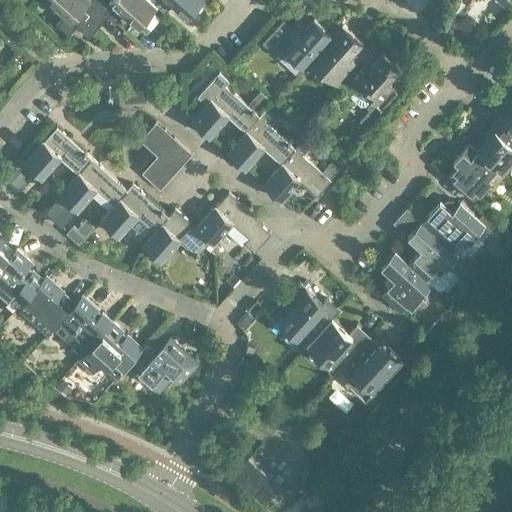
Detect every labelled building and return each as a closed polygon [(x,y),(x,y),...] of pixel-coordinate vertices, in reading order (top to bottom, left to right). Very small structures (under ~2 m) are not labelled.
[(109,14),(92,0),(50,0),(55,4),(57,2),(66,11),(56,21),(69,33),(77,25),(90,36),(109,14)] [(92,0),(109,14),(117,5),(139,25),(158,5),(152,0),(92,0)] [(152,0),(158,5),(160,7),(166,0),(170,0),(188,16),(202,0),(152,0)] [(292,22),(284,15),(261,42),(278,58),(286,49),(304,66),(314,55),(333,33),(314,16),(307,24),(298,16),(292,22)] [(343,23),(333,33),(314,55),(322,62),(318,67),(338,85),(347,75),(369,50),(361,43),(363,41),(343,23)] [(372,48),(369,50),(347,75),(354,81),(349,87),(349,92),(362,103),(366,103),(372,97),(382,107),(398,89),(388,80),(400,66),(382,50),(379,54),(372,48)] [(210,98),(192,118),(210,134),(228,114),(246,130),(259,114),(225,84),(229,79),(219,71),(201,90),(210,98)] [(511,102),(500,116),(511,126),(511,102)] [(264,109),(259,114),(246,130),(227,150),(245,166),(264,146),(281,162),(295,146),(266,121),(271,116),(264,109)] [(511,126),(500,116),(491,126),(495,129),(477,148),(504,173),(511,164),(511,126)] [(156,120),(140,139),(149,147),(166,129),(156,120)] [(61,155),(79,171),(93,156),(88,151),(85,148),(85,149),(58,124),(45,139),(44,138),(25,159),(43,175),(61,155)] [(149,147),(157,154),(158,153),(159,154),(167,145),(174,136),(166,129),(149,147)] [(174,136),(167,145),(184,161),(192,152),(174,136)] [(299,141),(295,146),(281,162),(263,182),(281,198),(299,178),(317,194),(331,179),(302,153),(307,148),(299,141)] [(167,145),(159,154),(176,170),(184,161),(167,145)] [(504,173),(477,148),(463,165),(459,161),(447,175),(473,199),(491,180),(495,183),(504,173)] [(157,154),(150,162),(169,179),(176,170),(159,154),(158,153),(157,154)] [(93,156),(79,171),(61,191),(64,194),(58,202),(65,209),(72,201),(79,207),(97,187),(115,203),(115,204),(128,187),(124,184),(124,183),(121,180),(121,181),(93,156)] [(150,162),(142,172),(160,188),(169,179),(150,162)] [(19,188),(27,179),(24,177),(25,175),(15,166),(6,177),(19,188)] [(115,204),(115,203),(102,217),(120,233),(138,213),(156,229),(157,230),(169,213),(165,209),(164,208),(162,206),(162,207),(133,181),(128,187),(115,204)] [(216,203),(196,225),(212,238),(214,240),(233,220),(250,235),(245,240),(255,249),(272,231),(263,223),(264,221),(230,189),(217,204),(216,203)] [(431,209),(421,220),(454,249),(460,242),(465,246),(476,233),(478,235),(481,231),(479,230),(485,223),(460,200),(457,203),(449,195),(438,207),(445,213),(441,217),(431,209)] [(157,230),(156,229),(144,242),(162,258),(180,238),(198,254),(212,238),(196,225),(176,206),(169,213),(157,230)] [(71,232),(81,240),(96,222),(86,213),(71,232)] [(454,249),(421,220),(412,230),(419,236),(410,245),(417,251),(408,261),(432,282),(440,290),(455,272),(447,265),(449,263),(451,264),(454,261),(452,259),(458,253),(454,249)] [(0,232),(0,266),(10,255),(9,255),(2,248),(0,251),(0,250),(0,245),(6,238),(0,232)] [(10,255),(0,266),(0,302),(2,305),(9,297),(18,306),(43,278),(42,278),(33,269),(31,271),(27,267),(32,262),(16,247),(9,255),(10,255)] [(432,282),(408,261),(395,249),(385,260),(392,266),(383,275),(390,281),(381,291),(401,308),(407,301),(411,305),(423,293),(425,294),(428,291),(426,289),(432,282)] [(46,274),(42,278),(43,278),(18,306),(48,333),(54,326),(76,302),(75,301),(46,274)] [(302,333),(309,339),(338,306),(327,297),(324,301),(300,280),(289,294),(292,296),(287,302),(282,298),(270,312),(298,337),(302,333)] [(82,293),(75,301),(76,302),(54,326),(83,352),(84,353),(112,320),(82,293)] [(338,306),(309,339),(311,341),(307,345),(335,371),(369,334),(357,323),(348,334),(344,330),(345,329),(332,317),(340,308),(338,306)] [(84,353),(83,352),(79,357),(94,371),(102,362),(117,376),(129,362),(129,361),(142,347),(141,347),(112,320),(84,353)] [(369,334),(335,371),(337,372),(339,369),(349,378),(346,381),(366,399),(402,358),(386,344),(384,347),(369,334)] [(146,341),(141,347),(142,347),(129,361),(129,362),(160,390),(173,375),(180,381),(198,361),(170,335),(156,350),(146,341)] [(274,372),(264,368),(261,377),(270,381),(274,372)] [(278,407),(268,418),(278,427),(288,416),(278,407)] [(315,448),(311,451),(317,458),(321,454),(315,448)] [(248,458),(232,476),(264,504),(280,487),(248,458)] [(20,511),(37,511),(26,502),(19,510),(20,511)]
